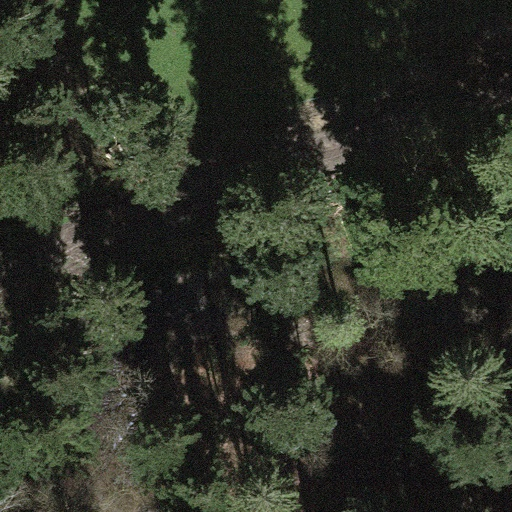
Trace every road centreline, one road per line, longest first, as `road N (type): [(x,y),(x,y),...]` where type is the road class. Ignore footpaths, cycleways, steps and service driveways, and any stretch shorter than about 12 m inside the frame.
road 1 (track): [(0,273),(293,160),(511,95)]
road 2 (track): [(356,141),(207,126),(0,50)]
